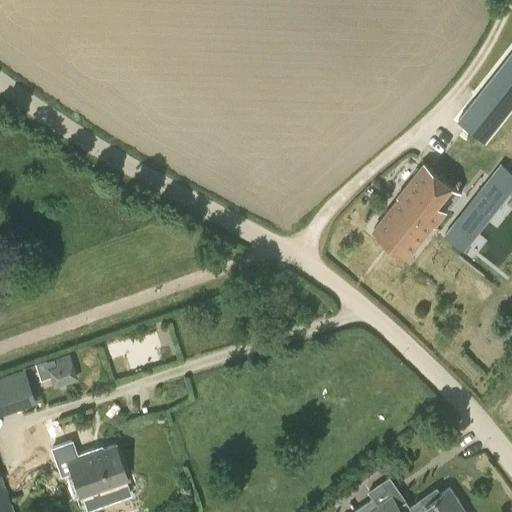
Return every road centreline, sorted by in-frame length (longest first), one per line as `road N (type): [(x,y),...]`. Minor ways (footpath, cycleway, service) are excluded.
road 1 (unclassified): [(511,464),(427,367),(329,282),(0,84)]
road 2 (track): [(297,260),(336,200),(470,74),(511,0)]
